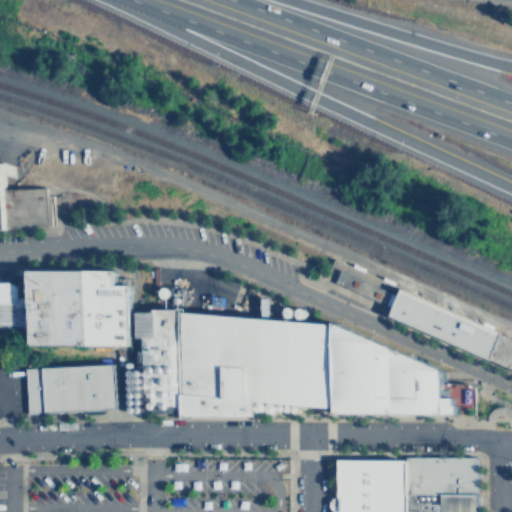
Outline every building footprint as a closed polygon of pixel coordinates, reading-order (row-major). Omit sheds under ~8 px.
[(0,230),(8,230),(8,154),(0,153),(0,230)] [(325,254),(399,287),(396,294),(391,306),(388,313),(313,281),(325,254)] [(24,267),(24,296),(24,322),(24,342),(128,342),(128,282),(113,282),(113,267),(24,267)] [(0,279),(9,279),(9,296),(24,296),(24,322),(0,322),(0,279)] [(388,313),(490,359),(502,332),(399,287),(396,294),(391,306),(388,313)] [(329,320),(325,399),(253,395),(252,417),(170,412),(140,402),(145,310),(329,320)] [(329,320),(441,368),(441,381),(442,411),(330,412),(325,399),(329,320)] [(511,368),(490,359),(502,332),(511,336),(511,368)] [(118,406),(114,361),(19,368),(22,413),(118,406)] [(406,455),(406,511),(332,511),(332,455),(406,455)] [(476,455),(476,511),(406,511),(406,455),(476,455)]
